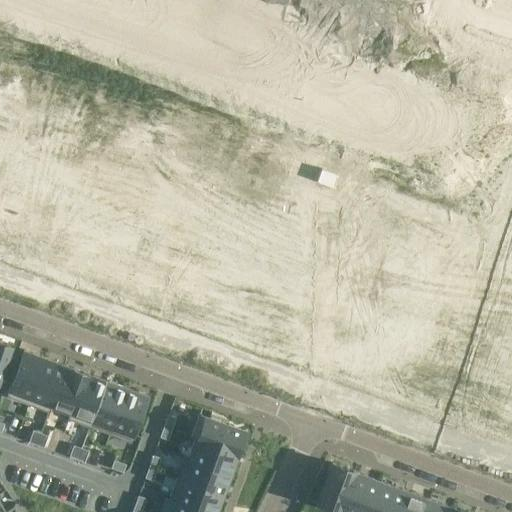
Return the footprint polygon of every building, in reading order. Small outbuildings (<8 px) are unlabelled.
[(23,0),(22,2),(39,8),(42,0),(23,0)] [(42,0),(39,8),(56,14),(61,0),(42,0)] [(61,0),(56,14),(73,20),(80,0),(61,0)] [(80,0),(73,20),(90,26),(99,0),(80,0)] [(99,0),(90,26),(107,32),(118,0),(99,0)] [(140,0),(118,0),(107,32),(128,40),(143,1),(140,0)] [(511,0),(488,0),(488,2),(492,3),(491,5),(511,12),(511,0)] [(150,8),(135,50),(170,62),(185,20),(187,16),(166,8),(165,13),(150,8)] [(185,20),(170,62),(204,74),(219,32),(220,28),(200,20),(198,25),(185,20)] [(1,26),(0,29),(0,34),(10,38),(13,30),(1,26)] [(18,32),(16,40),(27,44),(29,36),(18,32)] [(219,32),(204,74),(237,86),(252,44),(254,39),(233,32),(232,37),(219,32)] [(29,36),(27,44),(38,48),(41,40),(29,36)] [(252,44),(237,86),(272,98),(281,71),(284,63),(288,52),(267,44),(265,48),(252,44)] [(52,45),(49,52),(60,56),(63,49),(52,45)] [(467,66),(462,79),(469,82),(468,84),(489,92),(503,53),(482,45),(473,68),(467,66)] [(63,49),(60,56),(72,60),(74,53),(63,49)] [(511,55),(503,53),(489,92),(509,99),(507,103),(511,105),(511,55)] [(86,57),(83,65),(94,69),(97,61),(86,57)] [(97,61),(94,69),(106,73),(108,65),(97,61)] [(284,63),(281,71),(293,75),(295,67),(284,63)] [(281,71),(279,78),(290,82),(293,75),(281,71)] [(340,71),(333,90),(367,101),(373,82),(340,71)] [(151,81),(148,89),(159,93),(162,85),(151,81)] [(162,85),(159,93),(171,97),(173,89),(162,85)] [(333,90),(327,108),(360,120),(367,101),(333,90)] [(284,93),(280,104),(288,107),(292,95),(284,93)] [(218,106),(215,113),(226,117),(229,110),(218,106)] [(0,107),(0,150),(227,234),(241,196),(0,107)] [(327,108),(320,126),(354,138),(360,120),(327,108)] [(229,110),(226,117),(237,121),(240,114),(229,110)] [(442,113),(437,126),(465,136),(466,134),(470,123),(442,113)] [(275,117),(271,129),(279,132),(283,120),(275,117)] [(470,123),(466,134),(473,137),(477,126),(470,123)] [(320,126),(314,144),(348,156),(354,138),(320,126)] [(477,126),(473,137),(481,140),(485,128),(477,126)] [(271,129),(267,140),(275,143),(279,132),(271,129)] [(439,145),(432,165),(479,182),(491,147),(448,132),(443,146),(439,145)] [(314,144),(307,163),(341,175),(348,156),(314,144)] [(429,187),(424,201),(466,216),(479,182),(432,165),(424,186),(429,187)] [(321,171),(316,184),(333,190),(338,177),(321,171)] [(288,174),(284,185),(291,188),(295,176),(288,174)] [(295,176),(291,188),(299,190),(303,179),(295,176)] [(501,177),(497,188),(504,191),(508,180),(501,177)] [(497,188),(493,200),(500,202),(504,191),(497,188)] [(310,190),(307,197),(318,201),(321,194),(310,190)] [(264,207),(249,247),(268,253),(282,213),(264,207)] [(282,213),(268,253),(285,259),(299,219),(282,213)] [(299,219),(285,259),(306,267),(314,244),(321,246),(327,229),(299,219)] [(410,225),(403,247),(441,260),(449,239),(410,225)] [(403,247),(395,267),(434,281),(441,260),(403,247)] [(473,259),(469,271),(477,273),(481,262),(473,259)] [(395,267),(388,289),(409,297),(407,303),(420,308),(422,301),(427,303),(434,281),(395,267)] [(469,271),(465,282),(473,284),(477,273),(469,271)] [(511,284),(487,276),(469,322),(491,330),(493,326),(506,330),(511,313),(511,284)] [(458,290),(456,297),(467,301),(470,294),(458,290)] [(0,374),(11,345),(0,341),(0,374)] [(24,351),(7,396),(27,404),(44,358),(24,351)] [(44,358),(27,404),(49,412),(52,405),(51,405),(65,366),(44,358)] [(65,366),(51,405),(71,412),(85,373),(74,368),(73,369),(65,366)] [(70,412),(68,418),(89,426),(106,381),(85,373),(71,412),(70,412)] [(106,381),(89,426),(110,434),(126,388),(106,381)] [(126,388),(110,434),(130,441),(147,396),(126,388)] [(198,416),(191,437),(195,439),(196,436),(238,452),(246,431),(221,423),(223,418),(210,414),(209,418),(199,415),(198,416)] [(168,415),(164,426),(171,429),(175,417),(168,415)] [(164,426),(160,437),(167,440),(171,429),(164,426)] [(33,431),(29,442),(36,445),(40,434),(33,431)] [(40,434),(36,445),(43,447),(47,436),(40,434)] [(195,439),(188,457),(231,472),(238,452),(196,436),(195,439)] [(73,446),(69,457),(77,459),(81,448),(73,446)] [(81,448),(77,459),(84,462),(88,451),(81,448)] [(153,455),(149,466),(156,469),(160,458),(153,455)] [(184,455),(176,476),(223,493),(231,472),(188,457),(184,455)] [(114,460),(111,468),(122,472),(125,465),(114,460)] [(332,463),(318,503),(342,511),(357,472),(332,463)] [(149,466),(145,477),(152,480),(156,469),(149,466)] [(357,472),(342,511),(343,511),(369,511),(381,481),(357,472)] [(176,476),(168,498),(175,500),(176,499),(210,511),(216,511),(223,493),(176,476)] [(381,481),(369,511),(396,511),(404,489),(381,481)] [(422,511),(428,498),(404,489),(396,511),(422,511)] [(138,496),(134,507),(141,510),(145,499),(138,496)] [(428,498),(422,511),(449,511),(452,507),(428,498)] [(171,511),(210,511),(176,499),(175,500),(171,511)] [(0,511),(17,511),(14,505),(6,511),(0,502),(0,511)]
